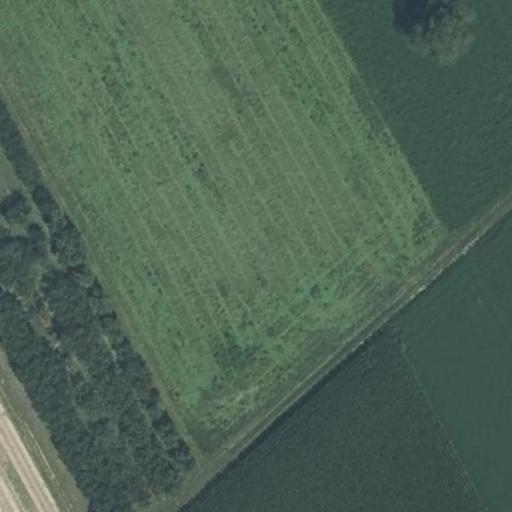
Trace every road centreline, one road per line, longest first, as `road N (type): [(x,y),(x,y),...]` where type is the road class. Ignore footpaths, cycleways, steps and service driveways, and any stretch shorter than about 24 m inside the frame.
road 1 (track): [(166,511),(511,211)]
road 2 (track): [(0,359),(81,511)]
